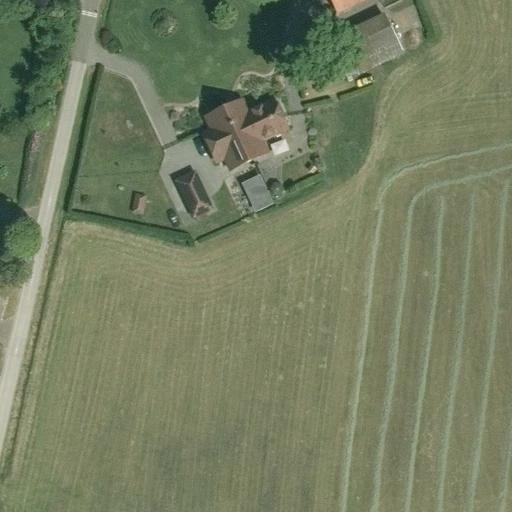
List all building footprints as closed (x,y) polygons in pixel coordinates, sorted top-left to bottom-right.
[(330,0),(337,14),(367,0),(330,0)] [(335,74),(354,66),(359,76),(404,55),(384,14),(340,35),(338,31),(320,40),(335,74)] [(262,142),(288,130),(274,101),(248,113),(242,101),(206,118),(211,130),(203,134),(217,163),(225,159),(231,171),(267,154),(262,142)] [(195,173),(177,182),(194,218),(212,209),(195,173)] [(144,215),(146,197),(134,196),(132,214),(144,215)]
